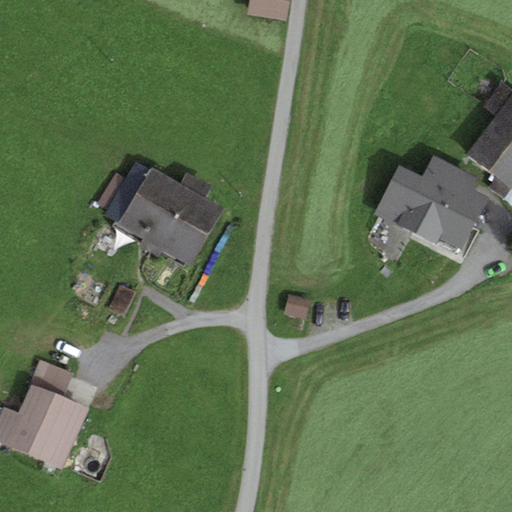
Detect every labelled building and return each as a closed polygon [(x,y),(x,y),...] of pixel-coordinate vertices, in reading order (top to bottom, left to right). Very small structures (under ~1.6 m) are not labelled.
[(287,20),(289,0),(249,0),(248,14),(287,20)] [(511,188),(511,186),(511,88),(504,82),(483,107),(495,117),(467,151),(511,188)] [(489,198),(474,190),(479,181),(433,157),(422,178),(399,166),(374,213),(436,245),(439,239),(461,251),(489,198)] [(180,184),(152,168),(150,170),(136,162),(126,179),(108,209),(106,214),(120,223),(118,225),(142,239),(163,251),(191,267),(225,210),(205,198),(180,184)] [(98,203),(108,209),(126,179),(116,173),(98,203)] [(186,173),(180,184),(205,198),(212,187),(186,173)] [(160,257),(163,251),(142,239),(139,245),(160,257)] [(311,300),(288,294),(284,313),(306,319),(311,300)] [(42,361),(32,384),(63,397),(73,375),(42,361)] [(0,443),(62,471),(89,409),(63,397),(32,384),(19,413),(4,407),(0,415),(0,443)]
